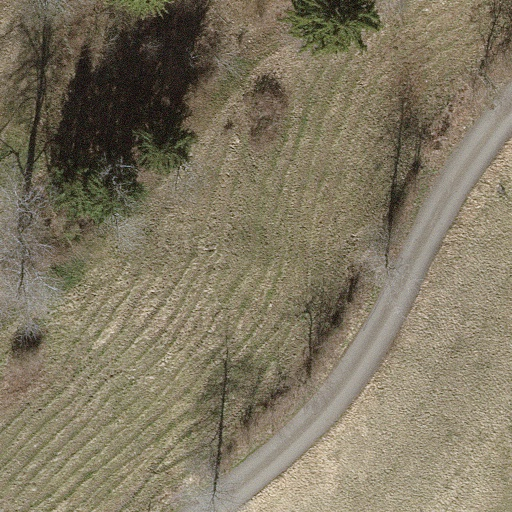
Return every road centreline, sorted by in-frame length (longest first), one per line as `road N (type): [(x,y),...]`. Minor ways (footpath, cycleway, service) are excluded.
road 1 (unclassified): [(511,106),(472,165),(357,395),(222,511)]
road 2 (track): [(0,112),(47,0)]
